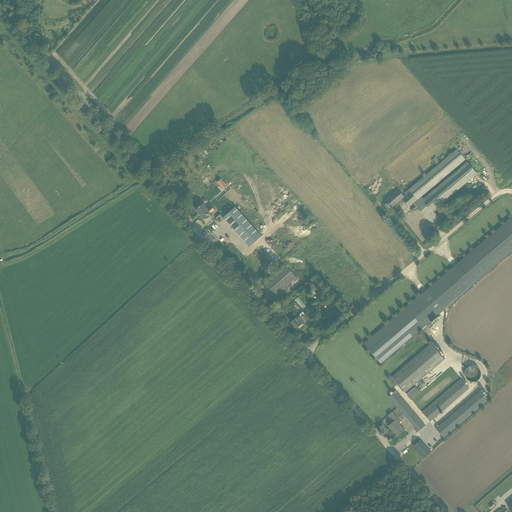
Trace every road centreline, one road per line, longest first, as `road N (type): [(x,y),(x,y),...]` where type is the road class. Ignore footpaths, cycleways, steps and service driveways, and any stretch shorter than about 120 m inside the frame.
road 1 (unclassified): [(305,353),(0,7)]
road 2 (unclassified): [(511,191),(493,195),(305,353)]
road 3 (unclassified): [(446,511),(305,353)]
